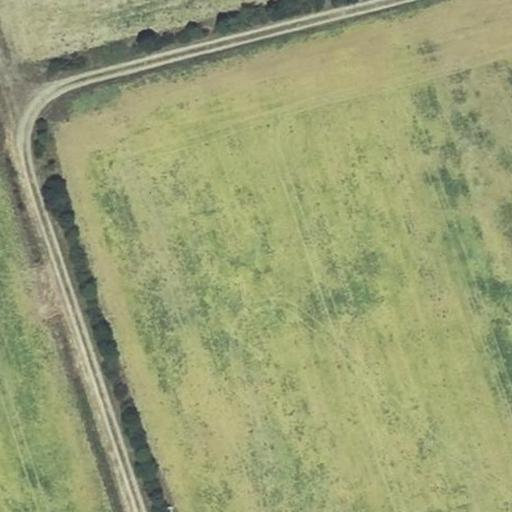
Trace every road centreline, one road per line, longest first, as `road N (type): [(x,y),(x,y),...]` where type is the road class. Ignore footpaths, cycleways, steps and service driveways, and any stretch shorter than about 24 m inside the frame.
road 1 (track): [(402,0),(10,100),(0,70)]
road 2 (track): [(10,100),(140,511)]
